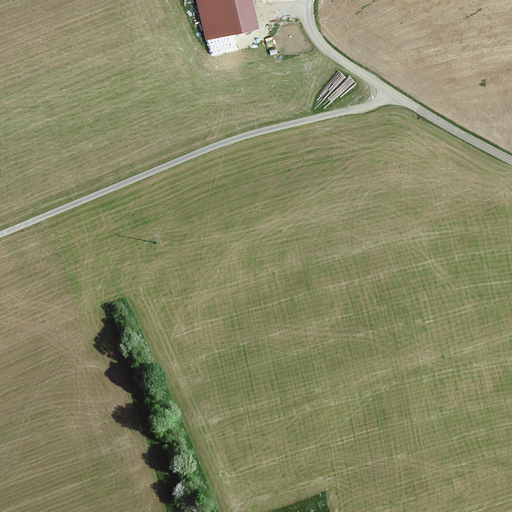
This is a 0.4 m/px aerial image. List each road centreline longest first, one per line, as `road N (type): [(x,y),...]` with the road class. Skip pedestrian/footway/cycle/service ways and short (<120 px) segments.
road 1 (track): [(397,96),(215,147),(0,235)]
road 2 (unclassified): [(309,0),(313,34),(339,59),(511,159)]
